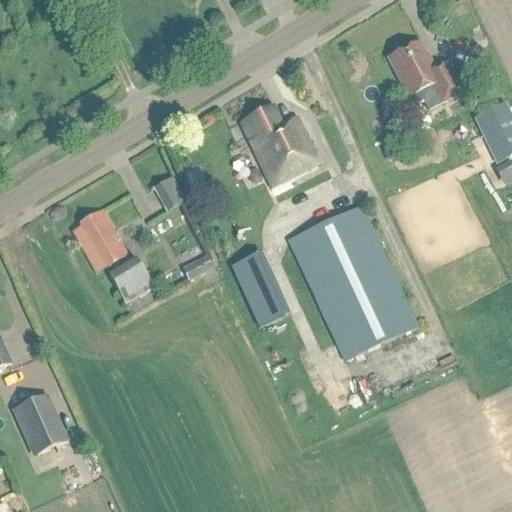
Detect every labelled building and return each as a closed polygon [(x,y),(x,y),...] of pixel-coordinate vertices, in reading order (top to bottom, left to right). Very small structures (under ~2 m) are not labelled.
[(418,47),(388,63),(408,102),(406,103),(411,113),(423,107),(428,116),(442,109),(441,107),(462,96),(447,68),(435,74),(430,66),(428,67),(418,47)] [(495,170),(511,161),(511,122),(505,107),(473,122),(495,170)] [(272,191),(319,168),(296,122),(281,130),(272,111),(240,127),(272,191)] [(511,166),(511,164),(494,173),(502,189),(511,183),(511,166)] [(344,366),(417,332),(361,212),(289,245),(344,366)] [(102,215),(79,228),(70,233),(96,277),(127,259),(102,215)] [(203,261),(209,273),(215,270),(209,258),(203,261)] [(152,293),(135,264),(108,280),(125,309),(152,293)] [(0,372),(10,368),(0,345),(0,372)] [(11,415),(26,450),(31,462),(67,446),(46,400),(11,415)]
